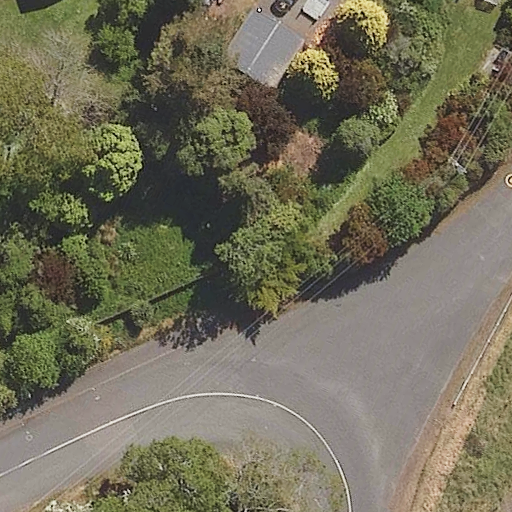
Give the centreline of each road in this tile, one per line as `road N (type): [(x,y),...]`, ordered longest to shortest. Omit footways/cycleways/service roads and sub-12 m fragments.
road 1 (residential): [(0,474),(156,404),(232,393),(286,407)]
road 2 (residential): [(511,215),(402,321),(286,407)]
road 3 (residential): [(286,407),(328,449),(349,511)]
